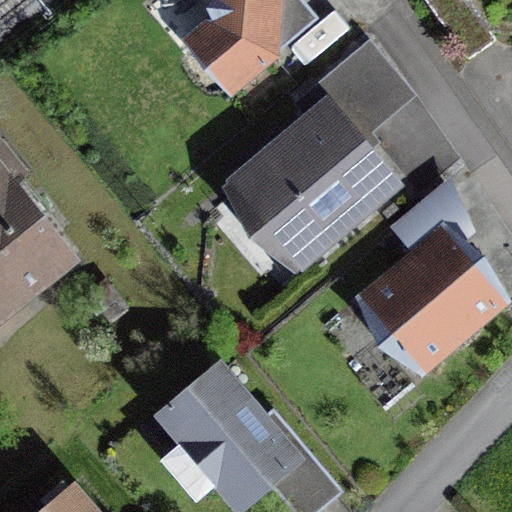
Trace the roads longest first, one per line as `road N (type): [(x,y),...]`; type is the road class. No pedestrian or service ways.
road 1 (residential): [(511,198),(403,25)]
road 2 (residential): [(418,511),(511,429)]
